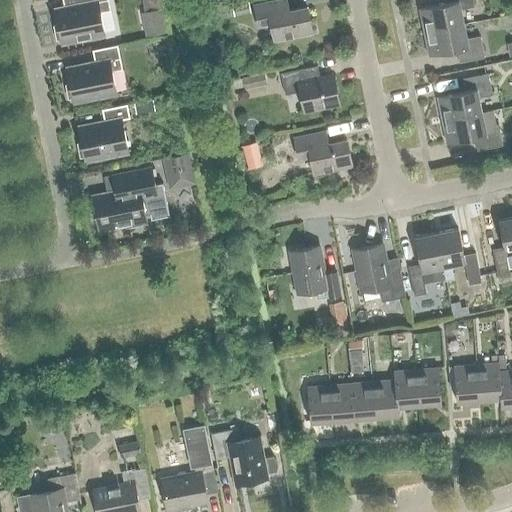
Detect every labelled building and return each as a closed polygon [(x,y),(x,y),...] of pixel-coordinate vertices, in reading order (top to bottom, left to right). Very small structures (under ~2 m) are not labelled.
[(82,0),(83,4),(54,10),(57,25),(54,26),(57,40),(60,40),(61,43),(105,34),(100,13),(110,11),(108,0),(82,0)] [(286,0),(281,0),(256,5),(260,26),(272,24),(275,40),(312,33),(307,7),(289,11),(286,0)] [(461,10),(474,7),(472,0),(446,0),(447,3),(420,9),(424,32),(464,24),(461,10)] [(251,13),(249,2),(232,5),(234,16),(251,13)] [(167,33),(162,9),(140,13),(145,38),(167,33)] [(485,58),(480,36),(467,39),(464,24),(424,32),(429,56),(457,50),(459,63),(485,58)] [(95,63),(66,69),(69,84),(66,85),(69,99),(72,98),(73,102),(116,93),(112,72),(122,70),(117,45),(92,50),(95,63)] [(308,67),(280,73),(285,95),(300,92),(304,111),(339,105),(333,75),(310,79),(308,67)] [(465,91),(438,97),(442,120),(482,112),(479,98),(492,95),(488,73),(462,79),(465,91)] [(136,114),(143,113),(141,103),(134,104),(136,114)] [(84,157),(85,161),(128,152),(122,120),(129,118),(127,105),(102,110),(104,122),(78,127),(81,143),(78,143),(80,158),(84,157)] [(482,112),(442,120),(447,144),(475,138),(477,151),(503,146),(498,124),(496,125),(493,110),(482,112)] [(325,131),(294,137),(298,159),(311,156),(315,173),(352,166),(347,140),(328,143),(325,131)] [(263,166),(257,142),(242,146),(248,170),(263,166)] [(189,152),(162,158),(166,178),(169,190),(196,184),(194,172),(189,152)] [(107,194),(92,197),(98,230),(128,224),(129,227),(145,224),(144,221),(170,216),(163,183),(155,184),(152,167),(104,177),(107,194)] [(511,217),(500,220),(505,246),(493,249),(499,278),(511,276),(508,265),(511,264),(511,217)] [(469,284),(481,282),(476,252),(464,255),(459,228),(437,232),(443,267),(446,280),(446,281),(454,279),(452,265),(465,263),(469,284)] [(437,232),(415,237),(421,264),(409,266),(414,296),(427,293),(425,284),(446,280),(443,267),(437,232)] [(382,244),(352,251),(362,293),(379,289),(382,303),(406,298),(400,271),(388,273),(382,244)] [(319,247),(291,253),(299,294),(315,291),(317,300),(342,296),(337,273),(325,275),(319,247)] [(403,333),(391,335),(392,345),(404,344),(403,333)] [(338,340),(327,341),(327,348),(339,347),(338,340)] [(362,341),(348,342),(349,354),(363,352),(362,341)] [(498,363),(499,371),(501,398),(500,399),(501,407),(511,405),(511,369),(506,370),(505,355),(498,355),(498,363)] [(363,371),(362,359),(349,360),(351,373),(363,371)] [(499,371),(498,363),(476,364),(479,400),(500,399),(501,398),(499,371)] [(476,364),(454,366),(456,402),(479,400),(476,364)] [(419,405),(441,403),(438,367),(416,369),(419,405)] [(416,369),(393,371),(394,380),(395,379),(397,407),(398,407),(419,405),(416,369)] [(376,417),(398,415),(398,407),(397,407),(395,379),(394,380),(373,381),(376,417)] [(354,419),(376,417),(373,381),(351,383),(354,419)] [(332,421),(354,419),(351,383),(329,385),(332,421)] [(307,387),(310,423),(332,421),(329,385),(307,387)] [(62,412),(51,414),(53,425),(64,422),(62,412)] [(115,429),(120,443),(138,437),(134,424),(115,429)] [(179,511),(184,511),(183,508),(207,503),(205,495),(218,492),(204,426),(184,430),(192,467),(194,466),(195,474),(161,481),(167,511),(179,511)] [(237,429),(210,435),(215,460),(229,457),(235,485),(267,478),(266,473),(276,471),(277,467),(276,463),(275,459),(273,456),(263,458),(259,437),(240,441),(237,429)] [(140,441),(119,446),(121,458),(142,454),(140,441)] [(124,484),(93,490),(97,511),(139,511),(137,500),(149,498),(143,469),(122,473),(124,484)] [(33,509),(33,511),(66,511),(65,503),(80,501),(75,474),(46,479),(48,491),(17,497),(17,495),(16,495),(18,511),(20,511),(33,509)] [(0,511),(11,511),(8,489),(0,490),(0,511)]
